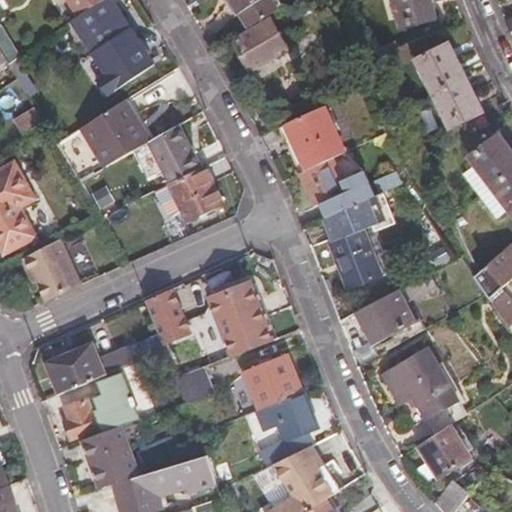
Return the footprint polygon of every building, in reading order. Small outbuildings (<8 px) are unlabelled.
[(138,22),(123,0),(102,0),(89,10),(79,16),(100,48),(138,22)] [(82,0),(89,10),(102,0),(82,0)] [(287,0),(245,0),(262,26),(293,8),(287,0)] [(395,0),(403,26),(437,12),(433,0),(395,0)] [(33,62),(45,83),(54,76),(40,54),(43,51),(39,43),(35,45),(15,10),(5,16),(0,7),(0,49),(18,39),(33,62)] [(283,19),(244,41),(263,71),(301,48),(283,19)] [(148,39),(109,60),(115,71),(113,73),(120,85),(147,71),(141,59),(155,51),(148,39)] [(432,96),(463,75),(447,42),(414,60),(432,96)] [(115,71),(109,60),(98,66),(112,89),(120,85),(113,73),(115,71)] [(34,89),(45,83),(33,62),(21,68),(34,89)] [(481,111),(463,75),(432,96),(448,127),(481,111)] [(49,89),(45,83),(34,89),(39,99),(31,103),(41,120),(60,109),(49,89)] [(112,156),(151,136),(157,133),(135,93),(90,118),(112,156)] [(350,153),(330,107),(284,127),(304,173),(337,159),(350,153)] [(16,117),(21,134),(36,129),(31,112),(16,117)] [(186,120),(157,133),(151,136),(173,177),(207,162),(186,120)] [(0,143),(12,137),(3,122),(0,124),(0,143)] [(467,158),(474,167),(463,177),(495,221),(508,210),(511,214),(511,155),(496,134),(467,158)] [(35,142),(0,160),(0,181),(10,200),(4,203),(23,237),(58,218),(43,189),(56,182),(35,142)] [(337,159),(304,173),(317,203),(324,200),(330,214),(373,195),(378,193),(367,168),(345,177),(337,159)] [(207,162),(173,177),(188,209),(192,216),(228,199),(210,160),(207,162)] [(10,200),(0,181),(0,195),(4,203),(10,200)] [(103,209),(117,201),(108,186),(94,194),(103,209)] [(382,215),(373,195),(330,214),(327,215),(335,234),(329,237),(349,280),(384,265),(376,248),(372,250),(361,224),(382,215)] [(511,239),(479,271),(511,320),(511,318),(511,290),(507,285),(511,279),(511,239)] [(85,285),(63,240),(27,257),(39,283),(42,282),(51,301),(85,285)] [(438,284),(434,271),(360,306),(372,331),(389,323),(413,311),(409,300),(438,284)] [(275,335),(269,318),(254,278),(216,293),(231,333),(237,350),(275,335)] [(154,299),(157,306),(161,316),(171,340),(194,330),(178,290),(154,299)] [(380,350),(425,327),(417,310),(413,311),(389,323),(390,328),(374,337),(380,350)] [(99,342),(56,359),(66,390),(145,358),(139,344),(105,358),(99,342)] [(439,471),(472,451),(452,420),(474,407),(435,342),(392,369),(409,398),(420,392),(441,426),(419,440),(439,471)] [(249,370),(265,408),(307,390),(291,352),(249,370)] [(178,376),(187,403),(215,393),(206,367),(178,376)] [(149,404),(145,394),(142,395),(133,370),(108,379),(113,394),(76,406),(80,417),(75,420),(82,438),(112,428),(112,431),(94,437),(108,485),(124,479),(147,473),(131,424),(150,418),(145,405),(149,404)] [(279,465),(291,460),(282,442),(321,423),(307,390),(265,408),(259,411),(274,446),(263,450),(270,469),(279,465)] [(0,441),(0,490),(13,486),(0,449),(0,448),(2,447),(0,441)] [(310,451),(323,470),(330,466),(317,448),(310,451)] [(310,451),(291,460),(279,465),(299,496),(279,509),(281,511),(311,511),(331,500),(346,490),(330,466),(323,470),(310,451)] [(219,484),(212,457),(147,473),(124,479),(131,511),(152,511),(167,508),(163,494),(191,487),(193,490),(219,484)] [(437,496),(449,511),(453,511),(468,491),(454,476),(437,496)] [(0,511),(17,511),(12,496),(0,499),(0,511)] [(339,511),(331,500),(311,511),(339,511)]
